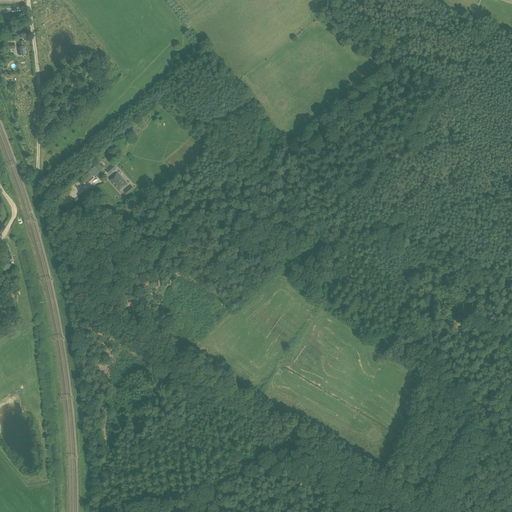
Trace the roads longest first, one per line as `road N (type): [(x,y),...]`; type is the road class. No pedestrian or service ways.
road 1 (track): [(89,308),(216,185),(295,151),(376,81),(446,78),(464,68),(476,44),(511,53)]
road 2 (track): [(429,511),(105,317)]
road 3 (track): [(98,511),(76,301),(105,317)]
road 4 (track): [(47,202),(37,183),(38,76),(27,0)]
